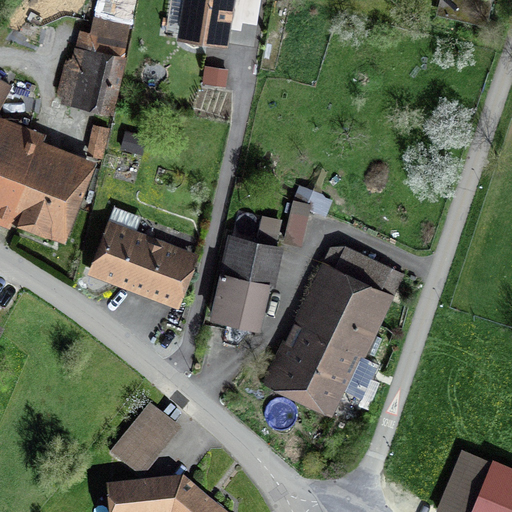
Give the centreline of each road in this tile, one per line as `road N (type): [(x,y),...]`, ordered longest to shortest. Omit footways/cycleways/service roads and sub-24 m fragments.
road 1 (residential): [(511,64),(375,456),(351,497)]
road 2 (unclassified): [(291,506),(245,446),(194,401),(0,257)]
